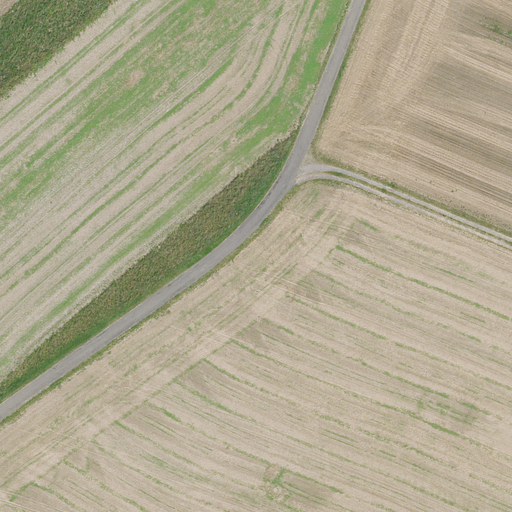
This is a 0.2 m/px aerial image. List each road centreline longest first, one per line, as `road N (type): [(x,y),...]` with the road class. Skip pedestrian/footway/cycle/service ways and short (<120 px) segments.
road 1 (track): [(0,405),(211,254),(271,196),(298,156),(357,0)]
road 2 (track): [(511,240),(298,156)]
